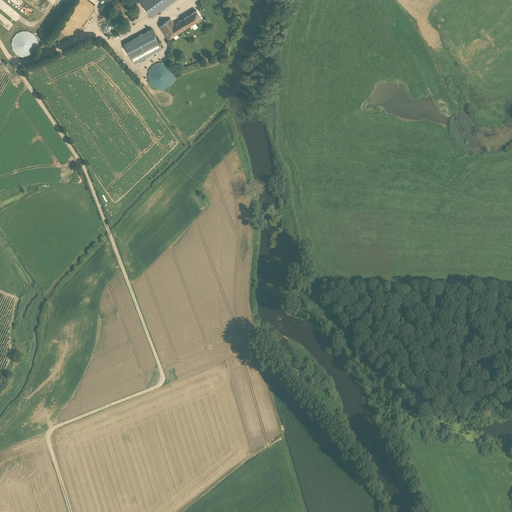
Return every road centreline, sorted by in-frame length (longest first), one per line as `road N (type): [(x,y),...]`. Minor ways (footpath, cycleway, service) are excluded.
road 1 (track): [(186,511),(283,433),(252,314),(254,196),(226,116),(110,236)]
road 2 (track): [(109,233),(165,384),(49,434),(72,511)]
road 3 (track): [(109,233),(83,166),(0,40)]
road 4 (track): [(259,352),(356,460),(386,511)]
